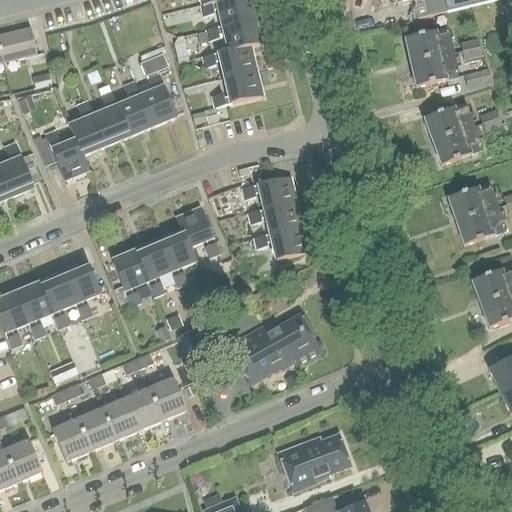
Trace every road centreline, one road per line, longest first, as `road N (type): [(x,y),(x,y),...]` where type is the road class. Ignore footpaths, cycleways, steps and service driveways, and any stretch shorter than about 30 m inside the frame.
road 1 (residential): [(57,511),(390,367)]
road 2 (residential): [(0,243),(88,203),(320,127)]
road 3 (residential): [(390,367),(320,127)]
road 4 (residential): [(441,511),(390,367)]
road 5 (residential): [(320,127),(296,0)]
